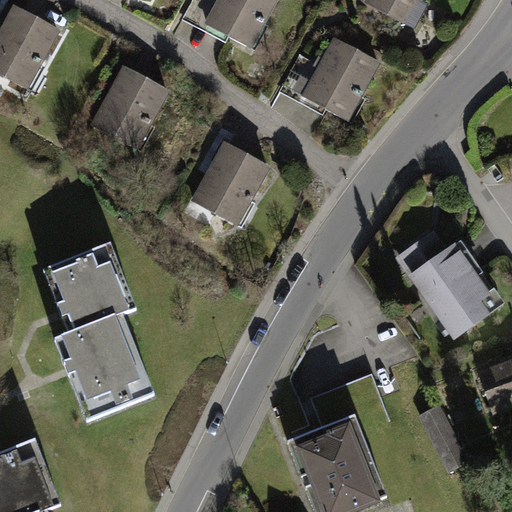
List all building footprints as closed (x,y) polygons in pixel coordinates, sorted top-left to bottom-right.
[(283,0),(220,0),(205,29),(253,56),(283,0)] [(430,0),(366,0),(363,6),(416,36),(431,10),(427,8),(430,0)] [(61,37),(14,11),(0,36),(0,79),(29,95),(61,37)] [(383,68),(335,43),(304,103),(352,128),(383,68)] [(172,97),(125,71),(92,128),(140,154),(172,97)] [(273,174),(226,147),(192,205),(239,232),(273,174)] [(445,248),(433,231),(395,258),(452,339),(505,302),(460,238),(445,248)] [(115,248),(44,274),(69,340),(128,318),(139,314),(115,248)] [(69,340),(58,344),(88,426),(158,400),(128,318),(69,340)] [(511,368),(491,378),(511,426),(511,368)] [(441,411),(418,422),(447,480),(469,469),(441,411)] [(357,423),(291,446),(314,511),(364,511),(385,505),(357,423)] [(40,445),(0,459),(0,511),(62,511),(64,511),(40,445)]
